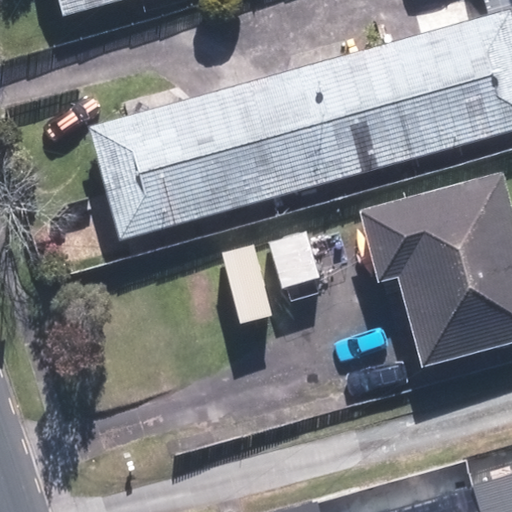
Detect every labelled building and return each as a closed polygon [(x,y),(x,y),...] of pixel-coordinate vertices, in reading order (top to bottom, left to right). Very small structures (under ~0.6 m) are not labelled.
[(56,0),(61,18),(128,0),(56,0)] [(123,116),(90,125),(121,237),(511,129),(511,18),(509,10),(488,17),(123,116)] [(511,342),(511,201),(504,173),(362,212),(381,281),(400,276),(418,340),(425,367),(511,342)] [(511,511),(511,476),(475,487),(481,510),(472,511),(465,511),(462,494),(398,511),(511,511)] [(326,511),(324,500),(276,511),(326,511)]
